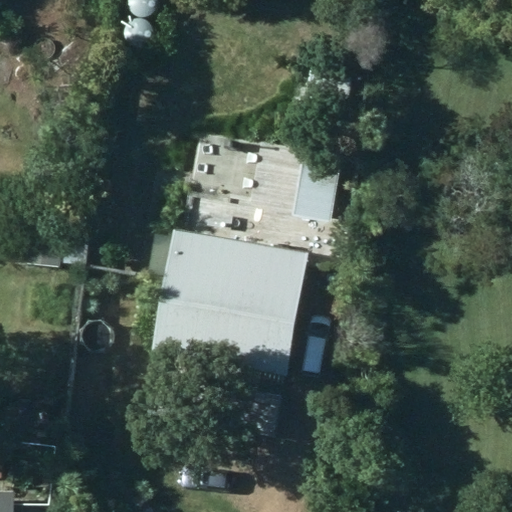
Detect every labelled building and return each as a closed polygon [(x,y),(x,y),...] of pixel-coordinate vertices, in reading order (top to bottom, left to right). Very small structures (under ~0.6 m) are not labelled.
[(337,200),(339,151),(304,149),(301,198),(337,200)] [(25,161),(24,202),(57,203),(58,161),(25,161)] [(200,185),(192,189),(189,200),(195,209),(205,210),(213,205),(214,196),(210,187),(200,185)] [(149,351),(286,375),(307,251),(171,227),(149,351)] [(41,231),(39,262),(63,262),(65,231),(41,231)] [(134,284),(127,317),(145,321),(153,288),(134,284)] [(0,490),(0,511),(9,511),(9,490),(0,490)]
